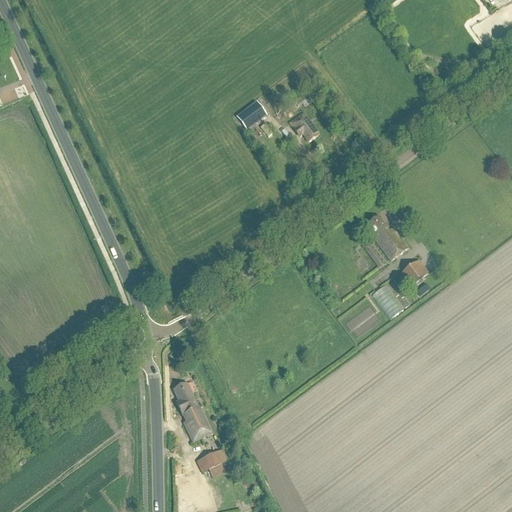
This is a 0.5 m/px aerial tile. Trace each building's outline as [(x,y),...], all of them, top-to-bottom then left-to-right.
[(310,100),(305,94),(293,104),(297,109),(310,100)] [(257,105),(238,119),(247,132),(266,118),(257,105)] [(303,115),(290,125),(300,139),(303,137),(309,145),(320,137),(303,115)] [(272,136),(265,127),(260,130),(268,139),(272,136)] [(367,228),(374,237),(372,239),(391,264),(409,250),(394,230),(390,233),(379,219),(367,228)] [(384,266),(368,246),(363,250),(378,270),(384,266)] [(419,263),(399,277),(408,290),(428,276),(419,263)] [(369,298),(386,320),(397,312),(380,290),(369,298)] [(174,393),(179,404),(177,406),(183,419),(184,419),(187,424),(183,426),(193,445),(214,435),(201,409),(199,410),(187,386),(174,393)] [(227,464),(221,453),(197,465),(202,476),(209,473),(212,480),(225,474),(221,467),(227,464)]
